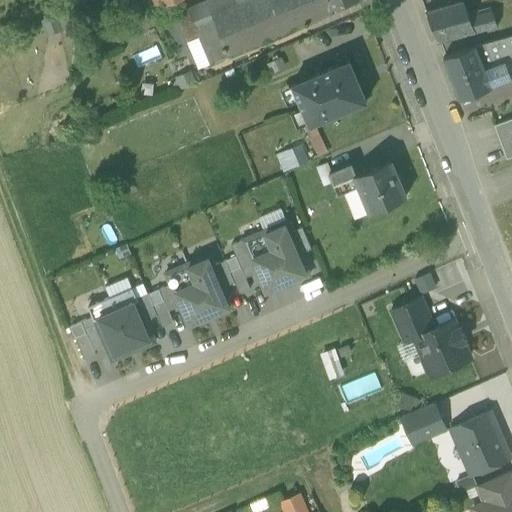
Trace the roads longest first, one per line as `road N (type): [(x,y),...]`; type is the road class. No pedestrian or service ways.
road 1 (residential): [(119,511),(81,409),(481,233)]
road 2 (residential): [(481,233),(389,0)]
road 3 (track): [(81,409),(0,191)]
